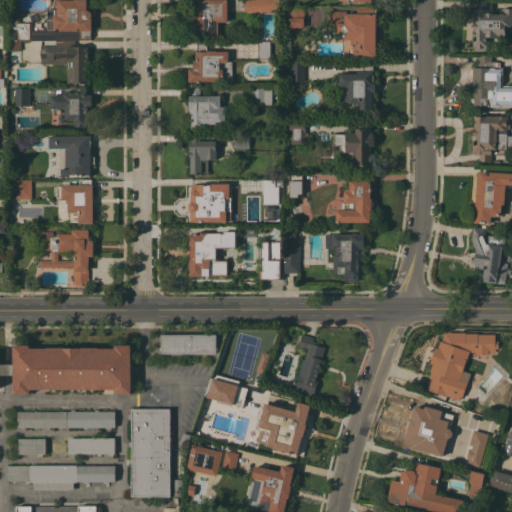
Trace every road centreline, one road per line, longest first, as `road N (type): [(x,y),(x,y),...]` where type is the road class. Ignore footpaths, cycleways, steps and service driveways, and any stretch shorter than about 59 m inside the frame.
road 1 (tertiary): [(398,308),(0,310)]
road 2 (residential): [(423,0),(422,195),(398,308)]
road 3 (residential): [(140,0),(141,309)]
road 4 (tertiary): [(398,308),(340,511)]
